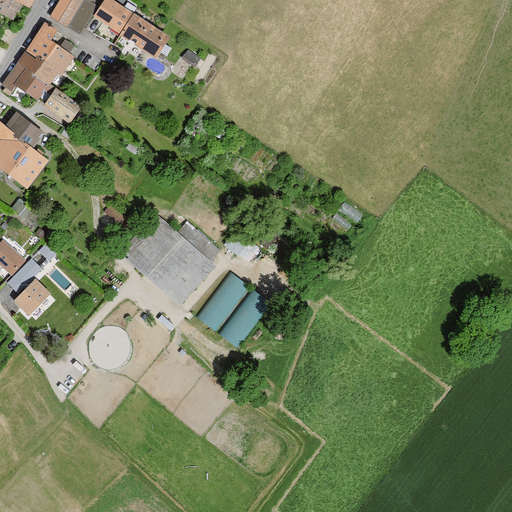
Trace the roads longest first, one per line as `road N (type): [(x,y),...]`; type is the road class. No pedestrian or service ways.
road 1 (track): [(179,511),(64,400),(51,374)]
road 2 (track): [(57,137),(88,178),(100,233),(118,256)]
